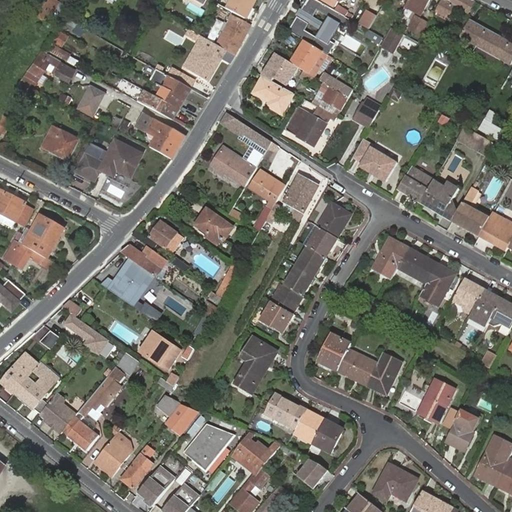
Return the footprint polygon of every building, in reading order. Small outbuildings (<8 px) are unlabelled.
[(54,0),(44,0),(35,16),(43,21),(46,16),(58,23),(67,8),(55,1),(54,0)] [(200,8),(202,6),(191,0),(186,0),(189,2),(200,8)] [(228,0),(224,8),(243,18),(253,0),(228,0)] [(298,17),(289,31),(306,42),(323,52),(325,53),(325,52),(329,45),(331,42),(340,28),(341,24),(346,17),(346,16),(338,12),(317,0),(308,0),(302,10),(305,12),(301,19),(298,17)] [(394,0),(391,5),(400,10),(405,0),(394,0)] [(426,7),(429,0),(409,0),(405,7),(409,9),(411,6),(420,11),(423,6),(426,7)] [(475,1),(471,0),(442,0),(436,11),(451,19),(457,7),(469,13),(475,2),(475,1)] [(294,15),(298,17),(301,19),(305,12),(302,10),(298,7),(294,15)] [(341,8),(338,12),(346,16),(349,18),(352,14),(341,8)] [(369,30),(378,17),(368,11),(360,25),(369,29),(369,30)] [(226,51),(234,56),(249,28),(251,25),(232,15),(221,34),(216,45),(226,51)] [(351,20),(346,17),(341,24),(340,28),(344,31),(351,20)] [(415,27),(413,31),(421,36),(429,24),(416,17),(411,25),(415,27)] [(477,47),(502,61),(511,66),(511,64),(511,43),(470,20),(461,38),(477,47)] [(60,31),(56,28),(41,50),(46,53),(53,42),(60,31)] [(198,35),(187,28),(185,32),(199,40),(201,41),(202,40),(205,42),(188,70),(207,81),(221,59),(230,63),(234,56),(226,51),(216,45),(211,43),(207,40),(198,35)] [(393,28),(382,47),(392,53),(403,34),(393,28)] [(67,36),(60,31),(53,42),(60,46),(67,36)] [(368,38),(380,45),(384,38),(372,31),(368,38)] [(217,32),(211,43),(216,45),(221,34),(217,32)] [(201,41),(199,40),(182,67),(188,70),(205,42),(202,40),(201,41)] [(306,42),(296,58),(313,69),(323,52),(306,42)] [(329,45),(325,52),(330,55),(336,45),(331,42),(329,45)] [(54,46),(50,53),(76,67),(78,62),(69,57),(70,55),(54,46)] [(499,67),(502,61),(477,47),(474,53),(499,67)] [(61,62),(46,53),(41,50),(27,71),(26,71),(20,81),(31,86),(32,87),(37,78),(43,69),(48,63),(57,69),(55,73),(54,75),(67,82),(68,80),(73,71),(60,63),(61,62)] [(313,69),(310,74),(315,78),(327,58),(329,55),(325,53),(323,52),(313,69)] [(299,69),(277,56),(264,77),(274,82),(275,80),(288,87),(299,69)] [(296,58),(293,64),(310,74),(313,69),(296,58)] [(57,69),(48,63),(43,69),(49,73),(57,69)] [(164,74),(190,88),(193,82),(167,68),(164,74)] [(150,80),(154,83),(184,99),(185,98),(190,89),(190,88),(164,74),(156,69),(154,73),(150,80)] [(324,83),(325,83),(331,87),(347,97),(349,98),(353,91),(325,73),(320,81),(324,83)] [(284,115),(296,94),(274,82),(264,77),(255,94),(271,103),(269,107),(284,115)] [(31,86),(20,81),(12,95),(23,101),(31,86)] [(184,99),(154,83),(148,93),(154,97),(178,109),(184,99)] [(325,83),(313,104),(320,108),(321,109),(325,101),(324,100),(331,87),(325,83)] [(92,115),(103,93),(89,86),(78,108),(92,115)] [(334,113),(339,116),(349,98),(347,97),(331,87),(324,100),(325,101),(321,109),(333,115),(334,113)] [(390,97),(398,102),(403,93),(395,89),(390,97)] [(154,97),(148,93),(143,91),(141,94),(139,97),(144,100),(142,105),(171,120),(178,109),(154,97)] [(60,95),(59,101),(69,103),(70,97),(60,95)] [(370,108),(373,102),(367,98),(364,105),(370,108)] [(379,113),(383,107),(373,102),(370,108),(364,105),(355,120),(371,128),(379,113)] [(331,119),(335,122),(339,116),(334,113),(333,115),(321,109),(320,108),(315,117),(301,109),(288,131),(315,147),(331,119)] [(268,151),(273,143),(228,113),(222,124),(242,137),(244,138),(246,136),(268,151)] [(149,147),(158,152),(170,129),(150,118),(141,114),(135,125),(144,131),(144,130),(152,134),(155,136),(149,147)] [(449,119),(443,115),(439,122),(446,126),(449,119)] [(0,135),(3,137),(11,121),(2,117),(0,121),(0,135)] [(120,120),(115,117),(111,125),(117,127),(120,120)] [(66,161),(78,139),(52,126),(40,148),(66,161)] [(478,152),(486,138),(465,127),(457,141),(478,152)] [(170,159),(184,137),(170,129),(158,152),(170,159)] [(244,138),(242,137),(241,139),(252,146),(244,159),(258,168),(267,153),(268,151),(246,136),(244,138)] [(378,174),(388,157),(373,148),(374,145),(365,139),(354,159),(362,164),(360,168),(370,174),(372,170),(378,174)] [(115,170),(129,177),(140,154),(113,140),(107,153),(103,161),(84,151),(74,171),(93,180),(98,169),(112,176),(115,170)] [(490,154),(495,145),(487,140),(482,149),(490,154)] [(274,157),(279,147),(273,143),(268,151),(267,153),(274,157)] [(107,153),(88,144),(84,151),(103,161),(107,153)] [(249,176),(252,178),(258,168),(244,159),(225,147),(214,165),(220,169),(225,172),(242,183),(243,181),(245,182),(249,176)] [(399,163),(388,157),(378,174),(379,174),(377,178),(387,184),(399,163)] [(421,204),(435,180),(413,167),(401,189),(407,193),(406,195),(409,197),(410,195),(413,197),(412,199),(421,204)] [(125,183),(129,177),(115,170),(112,176),(125,183)] [(255,230),(260,233),(267,222),(277,204),(286,187),(262,171),(251,188),(271,201),(255,230)] [(247,186),(252,178),(249,176),(245,182),(243,181),(242,183),(247,186)] [(277,204),(267,222),(272,225),(280,212),(282,213),(285,208),(294,213),(291,218),(300,223),(319,186),(300,176),(283,207),(277,204)] [(436,180),(435,180),(421,204),(422,204),(423,203),(436,180)] [(436,180),(423,203),(444,216),(450,207),(447,205),(450,199),(453,201),(460,189),(449,182),(446,187),(436,180)] [(479,191),(472,187),(467,196),(464,203),(458,212),(454,220),(460,224),(459,226),(462,228),(463,226),(466,227),(465,230),(480,238),(491,218),(470,206),(479,191)] [(15,221),(22,207),(24,203),(25,204),(26,203),(24,202),(0,190),(0,213),(5,216),(1,223),(11,228),(14,221),(15,221)] [(422,204),(452,223),(454,220),(458,212),(450,207),(444,216),(423,203),(422,204)] [(333,204),(319,228),(320,229),(339,239),(353,215),(333,204)] [(31,212),(22,207),(15,221),(24,226),(31,212)] [(285,208),(282,213),(291,218),(294,213),(285,208)] [(208,237),(219,246),(224,239),(226,241),(235,228),(209,210),(198,225),(200,227),(210,234),(208,237)] [(509,248),(511,243),(511,223),(493,213),(491,218),(480,238),(507,253),(509,248)] [(39,214),(22,245),(41,256),(45,258),(63,227),(39,214)] [(177,248),(181,243),(185,238),(162,221),(151,238),(176,256),(180,250),(177,248)] [(320,229),(309,248),(327,259),(339,239),(320,229)] [(133,236),(137,239),(143,243),(148,238),(137,231),(133,236)] [(148,238),(143,243),(149,247),(151,248),(155,243),(148,238)] [(399,270),(410,249),(391,238),(374,269),(393,280),(399,270)] [(22,245),(17,242),(15,241),(4,260),(21,269),(28,258),(37,263),(50,270),(54,263),(45,258),(41,256),(22,245)] [(130,246),(122,253),(131,259),(133,260),(155,276),(157,277),(168,261),(155,251),(151,248),(149,247),(145,253),(147,255),(146,257),(130,246)] [(309,248),(298,267),(316,278),(327,259),(309,248)] [(439,264),(410,249),(399,270),(428,286),(439,264)] [(131,259),(115,281),(119,284),(121,281),(119,279),(131,261),(154,278),(155,276),(133,260),(131,259)] [(111,279),(106,287),(134,306),(154,278),(131,261),(119,279),(121,281),(119,284),(115,281),(111,279)] [(161,280),(163,282),(175,265),(168,261),(157,277),(161,280)] [(428,286),(422,297),(440,307),(458,275),(439,264),(428,286)] [(217,295),(223,300),(240,269),(235,265),(217,295)] [(316,278),(298,267),(287,287),(305,298),(316,278)] [(111,279),(109,277),(102,285),(106,287),(111,279)] [(25,294),(8,279),(1,287),(0,286),(0,300),(11,310),(18,302),(25,294)] [(466,279),(454,301),(463,306),(466,311),(472,315),(483,296),(485,292),(478,289),(480,286),(478,285),(477,286),(474,284),(475,283),(466,279)] [(287,287),(283,285),(273,302),(295,315),(305,298),(287,287)] [(471,318),(488,327),(489,325),(489,324),(501,303),(502,301),(503,299),(496,295),(495,296),(493,295),(493,293),(486,290),(485,292),(483,296),(472,315),(471,318)] [(358,293),(352,291),(349,297),(354,300),(358,293)] [(210,297),(220,305),(223,300),(217,295),(213,292),(210,297)] [(71,301),(63,308),(73,315),(77,318),(83,309),(71,301)] [(511,328),(511,305),(511,303),(509,302),(508,304),(502,301),(501,303),(489,324),(496,328),(506,325),(511,328)] [(295,315),(273,302),(265,317),(263,321),(284,333),(295,315)] [(206,312),(214,317),(218,309),(210,303),(209,304),(208,303),(204,310),(206,312)] [(265,317),(257,312),(250,324),(258,329),(263,321),(265,317)] [(77,318),(73,315),(67,325),(89,340),(85,347),(92,351),(97,355),(108,340),(77,318)] [(62,339),(52,331),(43,342),(52,350),(62,339)] [(153,343),(145,355),(169,371),(182,351),(158,335),(155,333),(149,341),(153,343)] [(320,362),(339,372),(349,350),(353,344),(333,335),(320,362)] [(276,352),(254,339),(243,357),(250,362),(237,384),(253,394),(272,364),(269,362),(276,352)] [(142,352),(145,355),(153,343),(149,341),(142,352)] [(189,361),(195,350),(190,346),(183,357),(189,361)] [(349,350),(339,372),(368,386),(379,364),(349,350)] [(131,375),(140,363),(127,353),(118,366),(131,375)] [(487,353),(485,359),(492,363),(495,356),(487,353)] [(2,383),(16,394),(33,374),(37,369),(40,365),(26,354),(2,383)] [(379,364),(368,386),(388,395),(403,363),(384,354),(379,364)] [(33,374),(16,394),(35,411),(49,393),(61,380),(41,364),(40,365),(37,369),(33,374)] [(101,413),(122,386),(119,384),(125,376),(116,369),(80,413),(86,417),(88,414),(96,422),(103,414),(101,413)] [(168,382),(175,387),(180,378),(173,374),(168,382)] [(159,382),(172,392),(175,387),(168,382),(162,378),(159,382)] [(456,391),(436,381),(435,384),(428,397),(420,413),(438,423),(446,407),(447,408),(456,391)] [(77,417),(78,416),(64,404),(65,403),(64,399),(58,394),(52,402),(58,407),(58,410),(57,412),(71,424),(77,417)] [(298,430),(308,411),(277,395),(267,414),(298,430)] [(181,406),(183,403),(169,396),(158,407),(171,417),(177,410),(181,406)] [(52,402),(41,415),(47,419),(45,421),(62,435),(63,434),(64,433),(71,424),(57,412),(58,410),(58,407),(52,402)] [(202,415),(181,406),(177,410),(171,417),(177,423),(189,431),(202,415)] [(463,410),(447,442),(466,452),(474,435),(473,434),(480,418),(463,410)] [(314,444),(326,421),(308,411),(298,430),(295,434),(314,444)] [(86,417),(80,413),(78,416),(77,417),(71,424),(64,433),(88,452),(100,436),(93,430),(96,428),(90,423),(88,425),(82,421),(86,417)] [(82,421),(88,425),(90,423),(96,428),(97,426),(86,417),(82,421)] [(345,430),(326,421),(314,444),(332,454),(345,430)] [(236,436),(208,425),(185,454),(208,472),(236,436)] [(132,443),(131,442),(119,432),(115,438),(126,447),(133,452),(134,450),(132,443)] [(260,472),(279,449),(283,445),(277,442),(271,450),(268,453),(252,440),(257,434),(252,432),(251,433),(250,435),(248,437),(233,456),(238,460),(241,456),(255,467),(252,471),(258,475),(260,472)] [(479,477),(498,486),(511,459),(511,456),(511,445),(496,437),(485,460),(487,461),(479,477)] [(126,447),(115,438),(108,446),(95,462),(113,477),(130,455),(124,450),(126,447)] [(257,444),(268,453),(271,450),(259,441),(257,444)] [(279,449),(297,462),(303,455),(288,448),(285,446),(283,445),(279,449)] [(149,451),(146,448),(134,463),(136,464),(123,480),(134,488),(153,464),(144,457),(149,451)] [(255,467),(241,456),(238,460),(252,471),(255,467)] [(511,459),(498,486),(511,492),(511,459)] [(234,464),(229,461),(225,466),(229,470),(234,464)] [(408,501),(419,480),(390,465),(375,493),(388,500),(392,493),(408,501)] [(225,466),(208,488),(212,491),(229,470),(225,466)] [(314,476),(327,486),(335,476),(333,474),(323,466),(314,476)] [(256,477),(255,476),(232,504),(239,510),(240,508),(245,511),(252,511),(260,503),(249,494),(257,485),(261,489),(270,477),(263,471),(258,478),(256,477)] [(152,510),(167,491),(152,479),(138,495),(146,502),(144,505),(152,510)] [(257,485),(249,494),(254,498),(262,489),(261,489),(257,485)] [(270,511),(281,499),(274,493),(258,511),(270,511)] [(452,510),(423,494),(416,506),(412,511),(454,511),(455,511),(452,510)] [(146,502),(138,495),(136,498),(144,505),(146,502)] [(188,511),(191,509),(176,496),(163,511),(188,511)] [(383,511),(362,496),(350,511),(383,511)]
